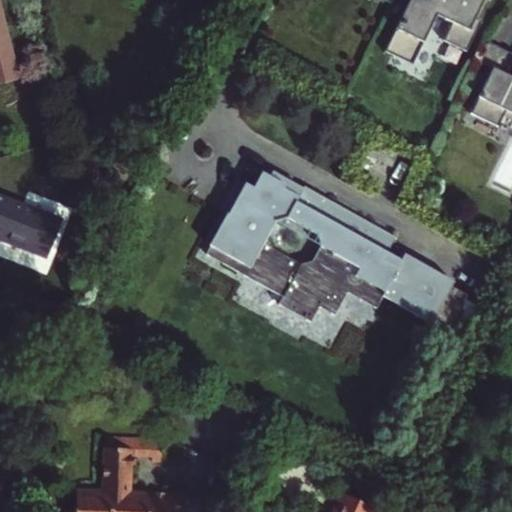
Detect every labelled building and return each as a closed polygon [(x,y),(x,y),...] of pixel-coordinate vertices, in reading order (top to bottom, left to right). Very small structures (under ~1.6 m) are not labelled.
[(413,0),(401,25),(398,23),(382,55),(410,68),(434,19),(449,26),(441,43),(464,54),(479,24),(473,21),(482,1),(480,0),(413,0)] [(0,92),(16,90),(0,1),(0,92)] [(511,53),(487,42),(478,61),(492,68),(511,77),(511,53)] [(511,77),(492,68),(470,114),(497,127),(505,111),(511,114),(511,77)] [(273,171),(270,176),(283,183),(291,183),(304,190),(305,188),(273,171)] [(312,321),(320,306),(335,314),(348,291),(376,306),(385,291),(449,326),(467,293),(402,257),(401,260),(397,267),(383,260),(388,252),(396,236),(306,186),(305,188),(304,190),(291,183),(283,183),(270,176),(262,172),(253,188),(254,189),(261,193),(244,223),(228,215),(206,254),(284,296),(279,304),(312,321)] [(245,184),(228,215),(244,223),(261,193),(254,189),(245,184)] [(401,260),(388,252),(383,260),(397,267),(401,260)] [(188,511),(188,495),(133,496),(132,459),(152,459),(152,464),(166,464),(165,440),(103,442),(104,497),(77,497),(76,511),(188,511)] [(0,511),(9,511),(9,506),(27,505),(24,469),(0,470),(0,511)] [(374,511),(379,504),(343,487),(329,511),(325,511),(317,508),(315,511),(374,511)]
